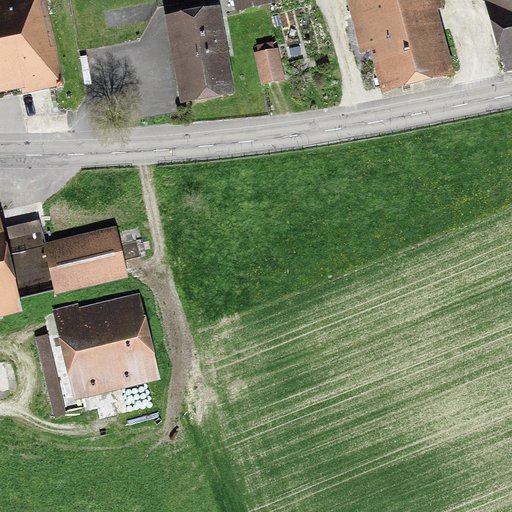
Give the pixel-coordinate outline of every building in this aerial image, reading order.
[(0,0),(0,95),(22,92),(23,96),(64,87),(45,0),(0,0)] [(232,0),(236,12),(286,0),(232,0)] [(444,9),(441,0),(347,0),(361,53),(370,50),(383,98),(456,78),(438,11),(444,9)] [(511,0),(484,0),(504,75),(511,72),(511,0)] [(164,19),(180,108),(235,98),(219,9),(164,19)] [(255,53),(262,87),(285,83),(278,48),(274,49),(273,43),(257,46),(259,52),(255,53)] [(302,54),(299,46),(290,49),(292,57),(302,54)] [(0,318),(22,314),(0,215),(0,318)] [(43,234),(40,221),(7,228),(10,241),(43,234)] [(43,245),(55,296),(128,279),(115,227),(43,245)] [(137,240),(141,257),(147,256),(143,239),(137,240)] [(161,380),(140,294),(80,308),(79,304),(53,310),(74,401),(161,380)] [(40,359),(55,418),(68,415),(53,355),(40,359)]
